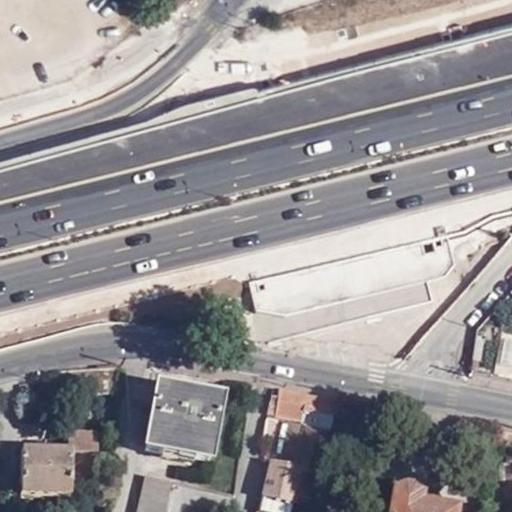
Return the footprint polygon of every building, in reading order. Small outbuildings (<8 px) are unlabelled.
[(113,375),(113,371),(53,374),(53,381),(113,375)] [(113,375),(53,381),(53,385),(54,398),(113,396),(113,375)] [(216,402),(151,389),(139,448),(204,461),(216,402)] [(279,392),(275,396),(275,399),(273,399),(272,404),(274,405),(271,415),(301,420),(302,412),(334,418),(338,402),(279,392)] [(288,423),(287,426),(291,427),(301,429),(329,434),(329,433),(288,423)] [(287,426),(278,463),(282,463),(292,465),(304,468),(297,498),(311,502),(329,434),(301,429),(291,427),(287,426)] [(64,438),(63,456),(60,482),(77,484),(80,459),(88,460),(90,439),(64,438)] [(60,482),(63,456),(17,453),(13,495),(59,498),(60,482)] [(278,463),(272,462),(260,511),(262,511),(293,511),(297,498),(304,468),(292,465),(282,463),(278,463)] [(161,511),(170,482),(140,475),(131,511),(161,511)] [(389,511),(458,511),(459,510),(423,502),(424,495),(422,495),(412,489),(403,488),(397,491),(394,490),(389,511)]
